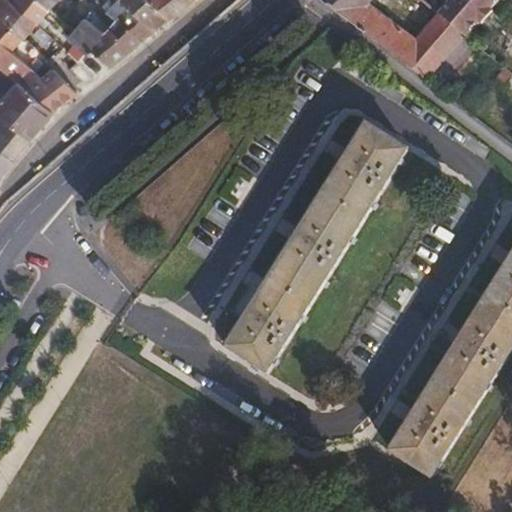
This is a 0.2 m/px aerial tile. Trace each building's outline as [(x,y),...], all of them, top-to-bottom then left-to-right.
[(0,0),(0,16),(24,38),(25,37),(26,38),(38,24),(20,7),(19,8),(10,0),(0,0)] [(10,0),(19,8),(20,7),(38,24),(39,23),(44,18),(50,10),(38,0),(10,0)] [(38,0),(50,10),(59,0),(38,0)] [(118,0),(110,8),(120,17),(144,41),(157,30),(125,0),(118,0)] [(125,0),(157,30),(170,19),(152,0),(125,0)] [(152,0),(170,19),(193,0),(152,0)] [(373,0),(320,0),(427,82),(466,37),(440,14),(417,41),(368,5),(373,0)] [(452,0),(440,14),(466,37),(467,38),(498,0),(452,0)] [(86,18),(104,34),(111,27),(93,10),(86,18)] [(0,16),(0,42),(11,52),(13,50),(24,38),(0,16)] [(120,17),(111,27),(134,49),(144,41),(120,17)] [(44,18),(39,23),(46,29),(51,23),(44,18)] [(70,38),(90,56),(94,52),(111,66),(134,49),(111,27),(104,34),(86,18),(70,38)] [(467,38),(466,37),(431,77),(442,86),(476,45),(467,38)] [(22,84),(55,112),(78,94),(54,69),(43,79),(36,72),(29,65),(13,50),(11,52),(0,42),(0,65),(0,66),(22,84)] [(29,65),(36,72),(43,65),(36,58),(29,65)] [(0,110),(0,115),(31,140),(55,112),(22,84),(0,110)] [(0,180),(31,140),(0,115),(0,180)] [(411,150),(367,124),(227,349),(270,376),(411,150)] [(511,259),(391,452),(434,479),(511,354),(511,259)]
